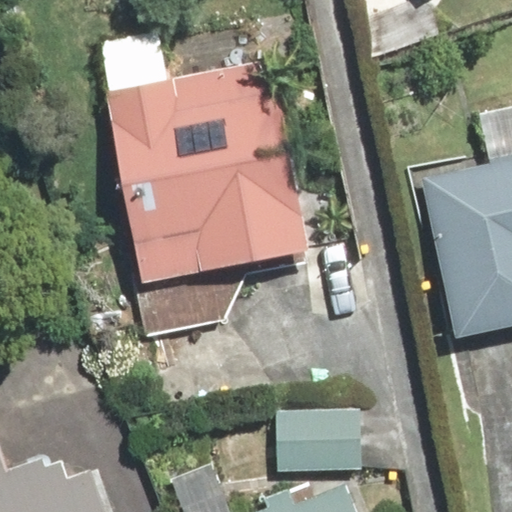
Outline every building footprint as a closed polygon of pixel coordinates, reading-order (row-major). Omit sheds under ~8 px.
[(108,39),(158,277),(328,241),(289,56),(178,80),(167,27),(108,39)] [(429,176),(469,335),(511,324),(511,104),(485,111),(497,159),(429,176)] [(369,403),(283,406),(286,470),(372,467),(369,403)] [(0,420),(0,511),(124,511),(107,466),(82,475),(74,453),(54,460),(51,452),(16,465),(0,420)] [(244,511),(223,459),(177,478),(190,511),(374,511),(358,473),(260,511),(244,511)]
